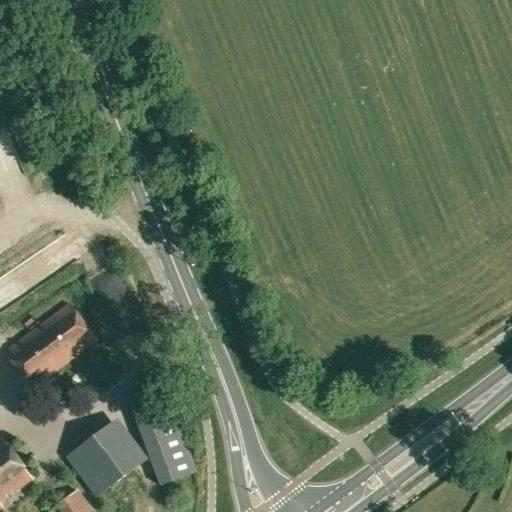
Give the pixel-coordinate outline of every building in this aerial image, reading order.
[(10,349),(16,357),(37,386),(97,341),(69,305),(10,349)] [(0,346),(0,373),(10,370),(0,346)] [(160,486),(195,472),(163,386),(127,399),(160,486)] [(114,469),(107,458),(94,466),(89,458),(82,462),(98,489),(149,458),(123,415),(113,421),(119,430),(121,429),(137,455),(114,469)] [(0,503),(0,501),(32,478),(3,439),(0,440),(0,508),(2,507),(0,503)] [(92,511),(77,491),(55,507),(59,511),(92,511)]
